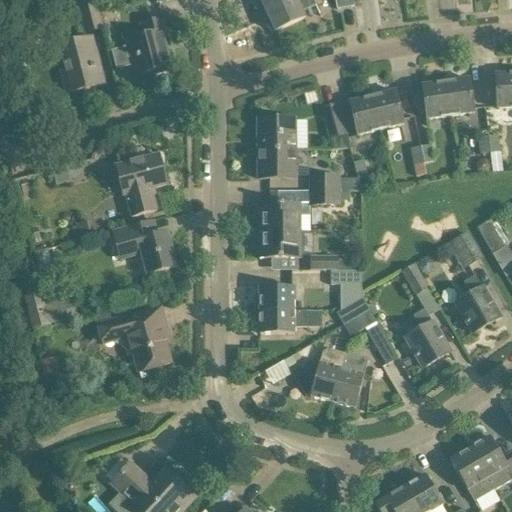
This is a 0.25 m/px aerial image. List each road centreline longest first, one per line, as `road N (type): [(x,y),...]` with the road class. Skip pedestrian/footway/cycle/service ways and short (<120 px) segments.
road 1 (residential): [(218,92),(220,397),(241,423),(344,452)]
road 2 (residential): [(511,32),(424,40),(218,92)]
road 3 (residential): [(344,452),(413,439),(511,374)]
